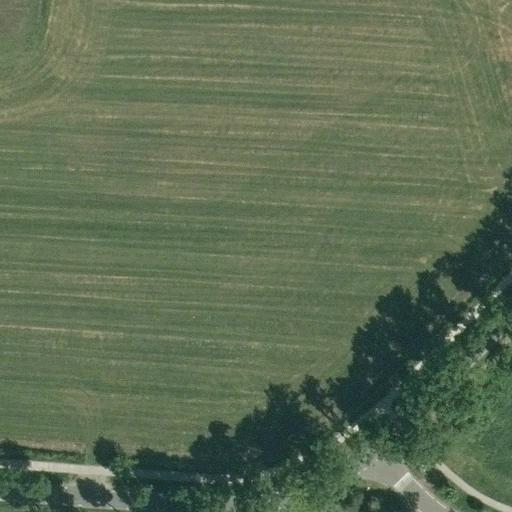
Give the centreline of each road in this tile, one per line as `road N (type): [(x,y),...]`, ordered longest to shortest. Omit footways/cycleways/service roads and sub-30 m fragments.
road 1 (tertiary): [(0,492),(263,505),(313,490),(374,451)]
road 2 (tertiary): [(374,451),(511,314)]
